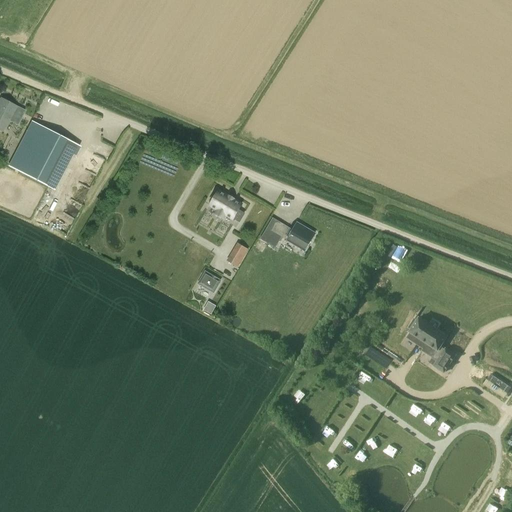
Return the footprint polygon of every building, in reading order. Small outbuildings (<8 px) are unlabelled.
[(0,129),(2,131),(8,119),(10,120),(17,107),(1,99),(0,101),(0,129)] [(43,184),(66,139),(31,122),(9,166),(43,184)] [(89,185),(96,177),(88,170),(81,179),(89,185)] [(234,218),(240,222),(244,213),(239,210),(242,204),(234,199),(229,195),(228,196),(218,190),(216,194),(214,192),(209,200),(212,202),(210,205),(217,210),(215,213),(223,218),(225,214),(233,219),(234,218)] [(296,223),(293,230),(280,222),(275,231),(268,226),(260,239),(267,243),(274,233),(286,240),(300,248),(301,246),(306,249),(316,234),(308,229),(307,230),(296,223)] [(248,250),(238,244),(233,253),(243,259),(248,250)] [(206,271),(198,284),(214,293),(222,281),(206,271)] [(204,310),(212,315),(217,306),(209,302),(204,310)] [(444,372),(455,356),(455,355),(446,349),(445,349),(444,350),(440,348),(446,337),(447,337),(446,336),(419,319),(419,318),(418,318),(418,319),(416,321),(414,320),(409,328),(411,329),(409,332),(409,331),(409,332),(410,333),(407,338),(415,343),(418,338),(437,351),(432,357),(432,358),(433,359),(433,358),(437,361),(434,366),(434,367),(443,373),(444,373),(444,372)] [(511,388),(491,375),(487,381),(507,394),(511,388)] [(485,402),(481,410),(490,415),(495,407),(485,402)] [(452,414),(460,416),(462,409),(453,407),(452,414)] [(490,503),(484,511),(495,511),(498,508),(490,503)]
